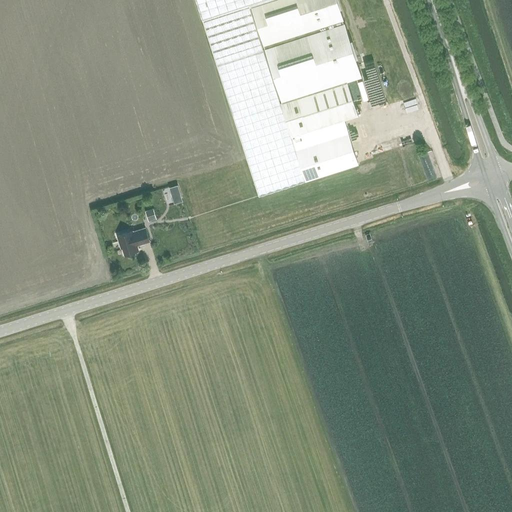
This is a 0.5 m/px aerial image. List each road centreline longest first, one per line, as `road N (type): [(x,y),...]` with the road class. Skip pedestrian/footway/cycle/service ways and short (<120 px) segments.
road 1 (unclassified): [(0,330),(492,177)]
road 2 (track): [(452,190),(385,0)]
road 3 (tertiary): [(492,177),(428,0)]
